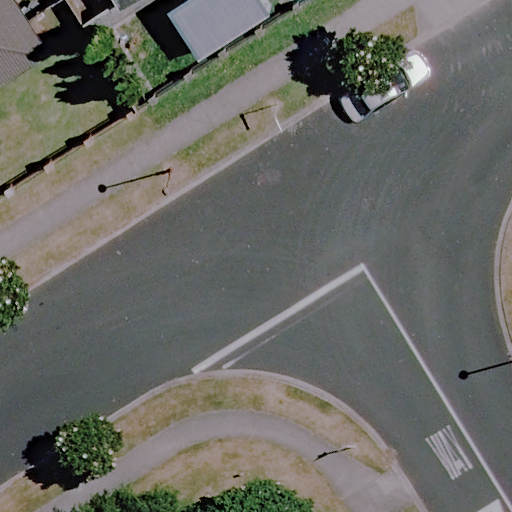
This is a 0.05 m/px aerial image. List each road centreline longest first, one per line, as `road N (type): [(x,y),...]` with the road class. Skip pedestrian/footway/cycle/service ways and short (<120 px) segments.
road 1 (tertiary): [(0,405),(320,196)]
road 2 (residential): [(320,196),(511,511)]
road 3 (tertiary): [(320,196),(511,88)]
